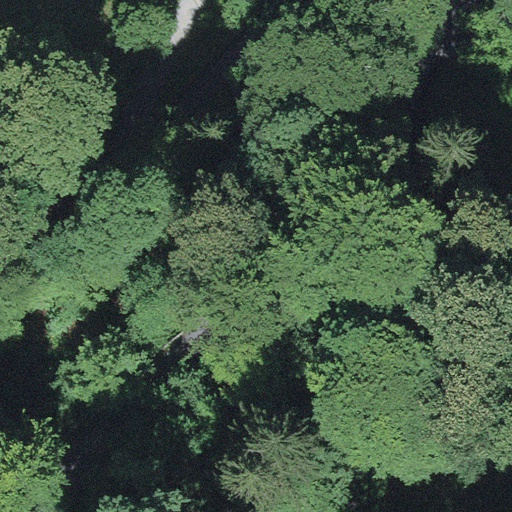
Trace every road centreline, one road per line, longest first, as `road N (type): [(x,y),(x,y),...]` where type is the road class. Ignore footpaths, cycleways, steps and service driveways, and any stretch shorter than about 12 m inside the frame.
road 1 (unclassified): [(458,0),(409,69),(386,124),(325,208),(146,380),(57,481),(47,511)]
road 2 (track): [(19,264),(180,191),(511,12)]
road 3 (track): [(19,264),(55,208),(112,157),(181,0)]
road 4 (track): [(276,0),(112,157)]
